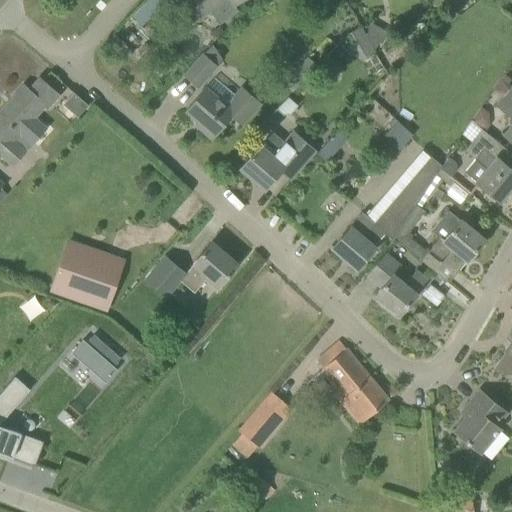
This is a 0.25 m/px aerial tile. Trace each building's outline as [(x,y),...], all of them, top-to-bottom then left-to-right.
[(240,0),(181,0),(172,7),(186,27),(224,0),(230,0),(234,5),(240,0)] [(219,26),(211,32),(216,38),(224,32),(219,26)] [(376,52),(366,35),(360,26),(346,35),(362,60),(376,52)] [(202,53),(182,75),(197,89),(217,67),(202,53)] [(299,65),(309,75),(318,66),(308,57),(299,65)] [(324,65),(325,72),(330,76),(337,75),(341,69),(340,63),(334,59),(328,60),(324,65)] [(48,107),(58,95),(39,79),(29,91),(23,86),(0,112),(0,156),(12,168),(20,159),(7,147),(45,105),(48,107)] [(196,125),(200,129),(212,140),(231,118),(241,126),(261,104),(241,86),(225,105),(205,87),(185,111),(198,123),(196,125)] [(511,142),(511,87),(496,109),(511,121),(511,124),(503,136),(511,142)] [(69,107),(79,116),(88,106),(75,94),(68,101),(69,107)] [(271,129),(283,138),(290,129),(278,120),(271,129)] [(400,149),(413,135),(398,121),(385,135),(400,149)] [(463,172),(477,183),(500,202),(511,186),(511,170),(497,158),(505,148),(481,130),(464,151),(474,159),(463,172)] [(314,151),(293,132),(285,142),(272,131),(240,169),(264,190),(281,171),(290,178),(314,151)] [(328,141),(316,154),(326,163),(338,149),(328,141)] [(431,156),(374,222),(387,233),(393,239),(442,165),(431,156)] [(459,201),(467,193),(456,183),(449,191),(459,201)] [(448,283),(484,240),(448,210),(431,231),(439,238),(421,260),(448,283)] [(363,212),(350,226),(332,248),(356,269),(387,233),(374,222),(363,212)] [(237,264),(211,242),(192,265),(193,265),(185,274),(165,256),(146,279),(166,297),(180,280),(194,292),(207,277),(218,287),(237,264)] [(415,294),(428,279),(417,269),(403,285),(393,275),(401,265),(386,252),(367,275),(382,288),(375,296),(399,315),(416,295),(415,294)] [(63,255),(51,289),(107,309),(119,274),(63,255)] [(174,339),(184,348),(193,337),(183,328),(174,339)] [(105,382),(116,370),(83,341),(72,353),(105,382)] [(339,341),(324,354),(316,360),(323,368),(322,369),(356,411),(350,417),(359,426),(387,399),(339,341)] [(511,342),(511,344),(511,347),(497,368),(511,378),(511,342)] [(116,366),(122,360),(106,346),(100,352),(116,366)] [(15,377),(0,393),(0,452),(35,466),(44,441),(0,425),(0,424),(30,390),(15,377)] [(470,412),(454,432),(479,453),(500,428),(495,424),(505,412),(480,390),(465,408),(470,412)] [(238,430),(240,432),(242,434),(232,445),(246,458),(251,453),(256,447),(258,449),(291,410),(270,392),(238,430)] [(257,474),(247,485),(264,502),(275,491),(257,474)] [(441,511),(473,511),(472,499),(440,502),(441,511)]
